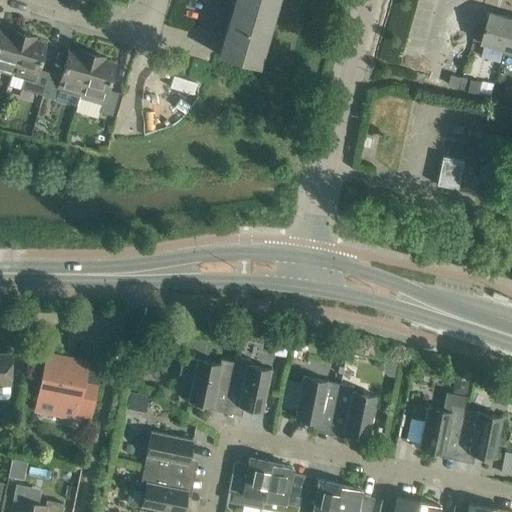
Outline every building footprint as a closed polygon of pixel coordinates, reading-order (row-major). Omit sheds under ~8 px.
[(277,0),(235,0),(219,55),(259,67),(277,0)] [(504,48),(511,20),(511,18),(490,12),(482,42),(504,48)] [(12,74),(23,33),(11,30),(10,32),(0,29),(0,71),(12,74)] [(36,37),(23,33),(12,74),(23,77),(20,88),(43,95),(50,72),(38,69),(46,42),(35,39),(36,37)] [(80,98),(93,54),(80,50),(80,52),(69,49),(61,75),(50,72),(43,95),(56,99),(59,88),(80,94),(79,98),(80,98)] [(105,57),(93,54),(80,98),(102,104),(100,111),(112,115),(119,92),(107,89),(115,63),(104,60),(105,57)] [(459,87),(461,77),(451,74),(449,84),(459,87)] [(471,79),(468,91),(479,93),(481,82),(471,79)] [(463,160),(443,156),(437,184),(457,188),(463,160)] [(0,398),(7,398),(10,395),(11,354),(0,353),(0,398)] [(84,380),(87,363),(47,355),(38,398),(77,405),(76,413),(90,416),(96,383),(84,380)] [(227,399),(234,362),(221,359),(220,363),(183,356),(180,374),(193,376),(188,400),(213,405),(215,397),(227,399)] [(236,356),(234,362),(227,399),(238,402),(238,405),(263,410),(272,369),(248,364),(250,359),(236,356)] [(323,406),(335,409),(340,383),(303,376),(295,417),(320,422),(323,406)] [(456,378),(453,394),(468,397),(471,381),(456,378)] [(354,386),(340,383),(335,409),(347,411),(343,432),(368,437),(376,396),(353,391),(354,386)] [(447,439),(458,442),(456,450),(457,451),(466,409),(453,406),(452,411),(427,406),(425,420),(411,417),(406,439),(420,441),(419,448),(444,453),(447,439)] [(503,417),(466,409),(457,451),(494,458),(503,417)] [(151,431),(144,468),(184,476),(186,464),(187,464),(192,439),(151,431)] [(12,458),(8,475),(23,479),(27,461),(12,458)] [(229,491),(226,501),(261,508),(262,506),(271,462),(249,458),(247,467),(233,464),(228,491),(229,491)] [(293,467),(271,462),(262,506),(291,511),(297,511),(299,504),(303,484),(290,481),(293,467)] [(181,488),(184,476),(144,468),(141,481),(146,482),(141,506),(170,511),(182,511),(187,489),(181,488)] [(334,511),(340,485),(318,480),(312,507),(299,504),(297,511),(334,511)] [(362,489),(340,485),(334,511),(371,511),(373,502),(360,499),(362,489)] [(415,511),(418,501),(396,496),(394,506),(381,503),(378,511),(415,511)] [(61,511),(63,503),(47,500),(45,506),(19,501),(16,511),(61,511)] [(438,511),(440,505),(418,501),(415,511),(438,511)] [(489,511),(490,507),(468,503),(466,511),(465,511),(453,510),(452,511),(489,511)]
